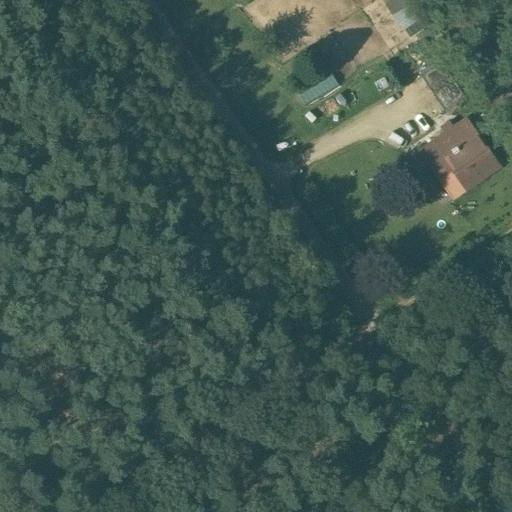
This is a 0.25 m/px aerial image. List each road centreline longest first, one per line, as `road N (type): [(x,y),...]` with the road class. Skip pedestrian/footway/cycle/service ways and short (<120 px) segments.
road 1 (unclassified): [(511,508),(151,0)]
road 2 (track): [(511,233),(383,322)]
